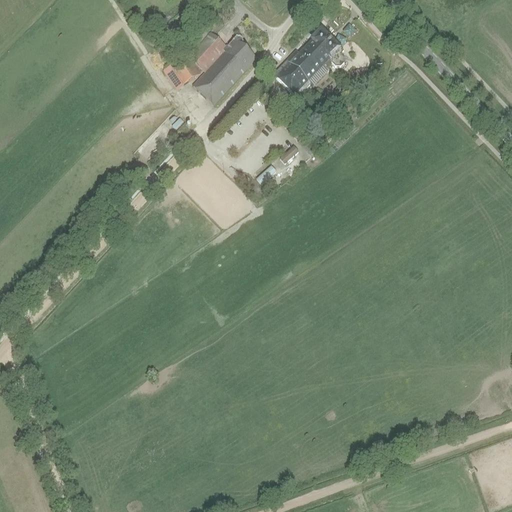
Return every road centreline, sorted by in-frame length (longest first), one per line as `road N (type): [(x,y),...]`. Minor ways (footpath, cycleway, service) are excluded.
road 1 (track): [(262,511),(511,424)]
road 2 (track): [(0,350),(177,156)]
road 3 (unclassified): [(177,156),(312,0)]
road 4 (tertiary): [(376,0),(511,143)]
road 5 (track): [(68,511),(11,358),(0,350)]
